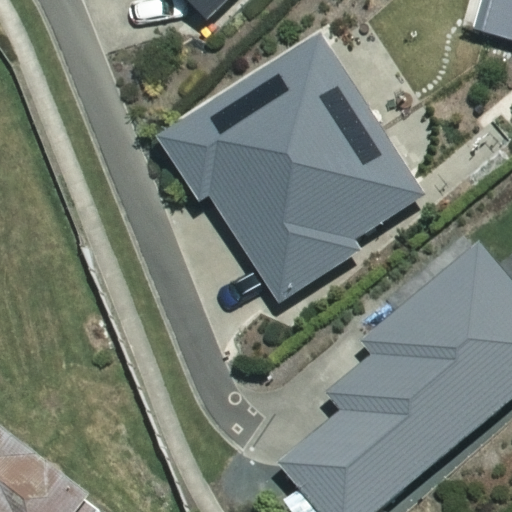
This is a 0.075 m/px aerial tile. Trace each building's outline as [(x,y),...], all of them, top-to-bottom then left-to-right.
[(237,0),(188,0),(212,25),(237,0)] [(511,0),(489,0),(480,32),(511,40),(511,0)] [(214,197),(284,305),(364,253),(358,244),(429,198),(326,39),(162,145),(201,206),(214,197)] [(511,284),(485,251),(365,350),(376,363),(330,401),(344,418),(282,470),(316,511),(385,511),(511,406),(511,284)] [(94,511),(0,433),(0,511),(94,511)]
